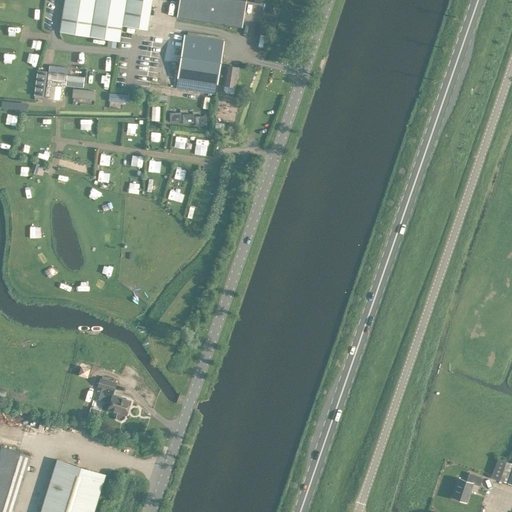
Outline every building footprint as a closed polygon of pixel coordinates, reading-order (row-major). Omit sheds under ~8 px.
[(150,0),(64,0),(60,31),(119,41),(121,31),(122,25),(146,29),(150,0)] [(179,0),(176,17),(241,27),(245,0),(179,0)] [(6,36),(15,37),(16,26),(7,25),(6,36)] [(184,34),(175,87),(215,93),(217,84),(223,84),(222,88),(225,92),(232,93),(233,86),(235,86),(238,67),(226,65),(225,67),(219,66),(223,40),(221,40),(221,37),(187,32),(187,34),(184,34)] [(1,60),(11,61),(11,51),(1,51),(1,60)] [(31,62),(27,74),(32,76),(36,64),(31,62)] [(64,97),(65,84),(83,86),(85,75),(67,73),(68,66),(49,64),(45,95),(64,97)] [(38,68),(34,94),(42,95),(46,69),(38,68)] [(72,88),(72,97),(93,99),(94,90),(72,88)] [(109,92),(108,100),(129,102),(129,94),(109,92)] [(210,97),(201,95),(199,108),(207,109),(210,97)] [(151,105),(151,119),(159,119),(159,105),(151,105)] [(174,110),(173,120),(182,120),(182,111),(174,110)] [(198,124),(207,124),(207,115),(199,114),(198,124)] [(24,116),(23,126),(33,127),(34,116),(24,116)] [(41,127),(50,127),(50,117),(41,117),(41,127)] [(62,118),(62,128),(71,128),(72,118),(62,118)] [(80,119),(79,129),(87,129),(88,120),(80,119)] [(113,120),(101,120),(100,130),(112,131),(113,120)] [(124,122),(124,140),(136,140),(136,122),(124,122)] [(149,141),(159,140),(159,131),(149,131),(149,141)] [(30,154),(31,143),(21,142),(20,152),(30,154)] [(84,156),(92,157),(93,147),(84,147),(84,156)] [(108,160),(108,150),(98,150),(98,160),(108,160)] [(149,158),(147,169),(157,171),(159,159),(149,158)] [(47,173),(48,164),(37,163),(36,172),(47,173)] [(95,177),(105,179),(107,166),(96,165),(95,177)] [(183,175),(184,165),(174,165),(174,175),(183,175)] [(155,189),(157,177),(147,175),(145,187),(155,189)] [(206,186),(195,184),(194,196),(204,198),(206,186)] [(169,199),(178,200),(179,190),(170,189),(169,199)] [(192,217),(196,205),(190,203),(186,216),(192,217)] [(88,367),(80,365),(78,374),(86,376),(88,367)] [(117,419),(120,420),(124,418),(125,414),(126,414),(130,400),(112,395),(116,382),(100,377),(98,386),(101,387),(98,398),(111,402),(108,409),(116,411),(115,415),(117,419)] [(99,410),(90,407),(87,415),(97,418),(99,410)] [(0,511),(12,511),(30,455),(1,446),(0,447),(0,511)] [(92,511),(105,474),(57,459),(40,511),(92,511)] [(493,478),(511,484),(511,463),(499,459),(493,478)] [(453,498),(467,503),(474,483),(481,486),(484,478),(471,474),(468,481),(460,478),(453,498)]
